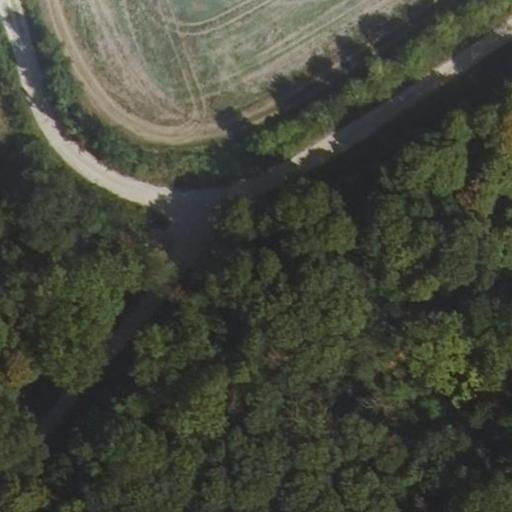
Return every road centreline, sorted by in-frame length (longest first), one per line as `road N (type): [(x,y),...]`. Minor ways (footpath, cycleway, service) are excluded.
road 1 (track): [(0,479),(202,243),(199,208)]
road 2 (track): [(3,0),(31,89),(69,152),(117,185),(199,208)]
road 3 (track): [(339,143),(511,32)]
road 4 (track): [(199,208),(339,143)]
